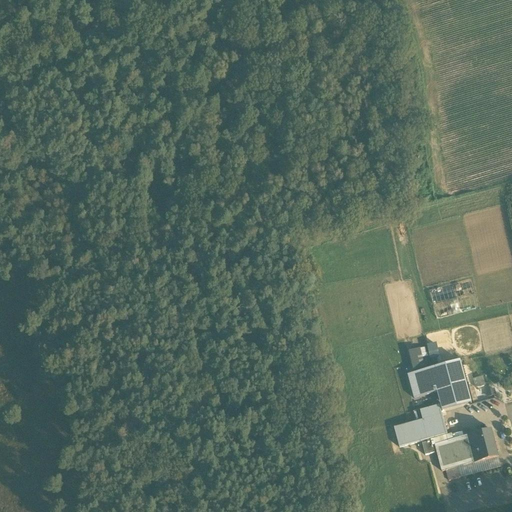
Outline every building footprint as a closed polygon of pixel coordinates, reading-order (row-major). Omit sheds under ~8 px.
[(442,288),(431,289),(433,301),(444,300),(442,288)] [(429,362),(439,362),(439,344),(429,344),(429,362)] [(411,350),(413,370),(425,369),(423,349),(411,350)] [(439,405),(441,411),(465,407),(457,365),(431,370),(439,405)] [(394,428),(399,448),(431,439),(431,440),(448,436),(441,411),(439,405),(420,411),(422,420),(394,428)] [(467,437),(474,463),(474,464),(498,458),(491,430),(467,437)] [(446,471),(448,481),(461,478),(458,467),(474,463),(467,437),(453,440),(451,435),(448,436),(431,440),(431,441),(422,444),(425,455),(435,453),(436,457),(438,456),(442,472),(446,471)] [(458,467),(461,478),(501,468),(498,458),(474,464),(474,463),(458,467)]
